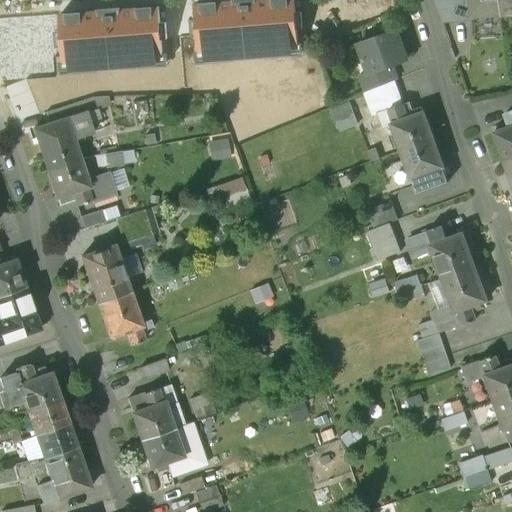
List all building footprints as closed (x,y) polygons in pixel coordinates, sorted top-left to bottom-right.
[(295,28),(301,27),(300,14),(294,14),(292,0),(265,0),(254,1),(253,0),(247,0),(235,1),(235,2),(196,5),(197,22),(192,22),(193,36),(198,36),(200,52),(232,49),(233,57),(265,54),(264,46),(296,44),(295,28)] [(470,0),(433,0),(441,20),(472,17),(470,0)] [(499,0),(470,0),(472,17),(500,15),(499,0)] [(511,0),(499,0),(500,15),(511,13),(511,0)] [(160,38),(165,38),(164,24),(158,25),(157,8),(119,11),(119,10),(99,11),(99,13),(60,16),(62,32),(56,33),(57,46),(63,46),(64,62),(96,59),(97,67),(129,65),(128,57),(161,54),(160,38)] [(395,32),(358,44),(368,72),(369,74),(391,65),(405,61),(395,32)] [(391,65),(369,74),(368,72),(359,76),(365,93),(394,81),(396,80),(391,65)] [(365,93),(363,93),(372,117),(388,111),(402,106),(394,81),(365,93)] [(93,97),(46,112),(50,124),(85,112),(86,114),(97,110),(93,97)] [(402,106),(388,111),(391,120),(392,124),(407,119),(406,114),(402,106)] [(421,108),(406,114),(407,119),(392,124),(391,125),(392,127),(401,152),(432,140),(426,123),(427,123),(421,108)] [(50,124),(34,129),(41,152),(42,152),(48,170),(80,159),(73,139),(92,133),(86,114),(85,112),(50,124)] [(391,120),(380,124),(382,130),(392,127),(391,125),(392,124),(391,120)] [(511,126),(508,128),(506,122),(495,126),(498,131),(493,133),(497,143),(504,160),(511,157),(511,126)] [(230,136),(211,140),(214,158),(233,155),(230,136)] [(432,140),(401,152),(410,178),(411,179),(412,179),(427,174),(429,179),(440,174),(439,169),(443,168),(439,158),(432,140)] [(376,148),(367,151),(372,162),(380,159),(376,148)] [(127,162),(126,150),(108,151),(109,164),(127,162)] [(80,159),(48,170),(53,188),(56,197),(61,196),(63,201),(73,198),(72,192),(88,187),(89,187),(88,185),(80,159)] [(427,174),(412,179),(414,183),(417,191),(432,186),(429,179),(427,174)] [(118,175),(110,178),(114,189),(122,186),(118,175)] [(347,176),(339,179),(343,188),(350,185),(347,176)] [(410,178),(400,181),(402,188),(414,183),(412,179),(411,179),(410,178)] [(105,179),(88,185),(89,187),(88,187),(92,201),(110,195),(105,179)] [(88,187),(72,192),(73,198),(76,206),(92,201),(88,187)] [(391,201),(367,210),(374,229),(389,224),(398,220),(391,201)] [(144,210),(115,219),(123,244),(152,234),(144,210)] [(103,212),(76,221),(79,231),(106,223),(103,212)] [(374,229),(367,232),(378,261),(400,252),(389,224),(374,229)] [(441,226),(426,232),(431,245),(446,239),(444,234),(441,226)] [(455,230),(444,234),(446,239),(431,245),(430,245),(431,247),(443,279),(473,268),(465,243),(462,234),(457,235),(455,230)] [(426,232),(409,238),(415,253),(431,247),(430,245),(431,245),(426,232)] [(114,245),(81,257),(89,280),(90,280),(98,304),(130,292),(114,245)] [(0,295),(24,288),(18,270),(15,260),(10,261),(9,256),(0,259),(0,295)] [(473,268),(443,279),(454,310),(455,312),(456,312),(471,306),(473,312),(484,308),(481,302),(486,301),(483,291),(482,291),(473,268)] [(417,275),(409,278),(413,289),(421,286),(417,275)] [(421,286),(413,289),(417,301),(425,298),(421,286)] [(24,288),(0,295),(0,320),(2,326),(34,314),(31,305),(30,305),(24,288)] [(130,292),(98,304),(107,328),(106,328),(110,338),(114,336),(116,341),(127,337),(125,332),(141,327),(143,326),(142,324),(130,292)] [(471,306),(456,312),(461,325),(476,320),(473,312),(471,306)] [(454,310),(438,316),(443,332),(461,325),(456,312),(455,312),(454,310)] [(34,314),(2,326),(0,320),(0,342),(39,329),(34,314)] [(151,321),(142,324),(143,326),(141,327),(143,331),(153,327),(151,321)] [(141,327),(125,332),(127,337),(129,345),(145,339),(143,331),(141,327)] [(421,340),(428,362),(444,357),(447,356),(440,334),(421,340)] [(504,353),(494,356),(496,363),(506,360),(504,353)] [(494,356),(478,362),(481,370),(483,375),(498,369),(496,363),(494,356)] [(424,364),(428,377),(449,371),(444,357),(428,362),(424,364)] [(164,359),(140,368),(145,380),(169,371),(164,359)] [(32,372),(30,364),(14,369),(15,372),(19,383),(34,378),(32,372)] [(483,375),(482,375),(482,377),(491,402),(511,395),(511,364),(498,369),(483,375)] [(43,368),(32,372),(34,378),(19,383),(18,383),(23,397),(28,411),(59,400),(53,383),(50,372),(45,374),(43,368)] [(481,370),(470,374),(473,381),(482,377),(482,375),(483,375),(481,370)] [(15,372),(0,377),(0,382),(7,403),(23,397),(18,383),(19,383),(15,372)] [(171,385),(151,392),(151,391),(142,394),(147,408),(164,402),(164,403),(176,399),(171,385)] [(191,398),(199,420),(204,418),(210,416),(206,405),(212,403),(208,393),(191,398)] [(142,394),(127,399),(132,413),(147,408),(142,394)] [(511,395),(491,402),(501,430),(503,430),(511,426),(511,395)] [(176,399),(164,403),(174,429),(185,425),(176,399)] [(59,400),(28,411),(36,435),(68,424),(65,415),(64,415),(59,400)] [(459,401),(451,404),(454,414),(463,412),(459,401)] [(132,413),(135,423),(136,423),(142,440),(174,429),(164,403),(164,402),(147,408),(132,413)] [(463,412),(454,414),(458,426),(466,423),(463,412)] [(199,420),(197,420),(200,432),(208,429),(204,418),(199,420)] [(68,424),(36,435),(44,458),(76,447),(71,433),(71,432),(68,424)] [(511,426),(503,430),(507,442),(511,440),(511,426)] [(17,428),(9,431),(13,443),(21,440),(17,428)] [(174,429),(142,440),(148,458),(151,468),(155,467),(157,472),(169,468),(167,462),(181,457),(183,457),(182,454),(174,429)] [(21,440),(13,443),(17,454),(25,451),(21,440)] [(76,447),(44,458),(52,480),(37,485),(43,504),(67,496),(67,497),(70,496),(70,495),(91,488),(82,465),(76,447)] [(511,454),(510,448),(482,457),(487,470),(511,461),(511,454)] [(198,449),(182,454),(183,457),(181,457),(183,463),(201,457),(198,449)] [(181,457),(167,462),(169,468),(172,476),(186,471),(183,463),(181,457)] [(482,457),(458,466),(463,479),(466,478),(487,470),(482,457)] [(235,465),(219,471),(223,483),(240,477),(235,465)] [(487,470),(466,478),(470,489),(491,482),(487,470)] [(203,476),(183,483),(187,495),(207,488),(203,476)] [(196,494),(202,511),(206,511),(223,506),(216,486),(196,494)] [(511,493),(503,497),(506,504),(511,501),(511,493)]
